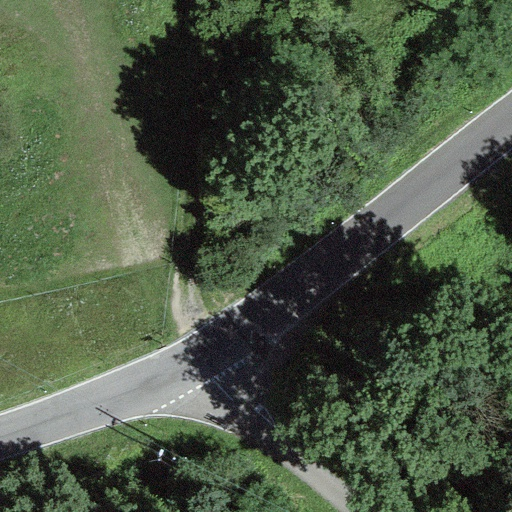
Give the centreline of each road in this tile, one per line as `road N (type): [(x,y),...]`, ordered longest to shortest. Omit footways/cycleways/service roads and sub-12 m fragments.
road 1 (unclassified): [(197,361),(284,305),(511,118)]
road 2 (unclassified): [(358,511),(197,361)]
road 3 (unclassified): [(0,439),(82,413),(197,361)]
